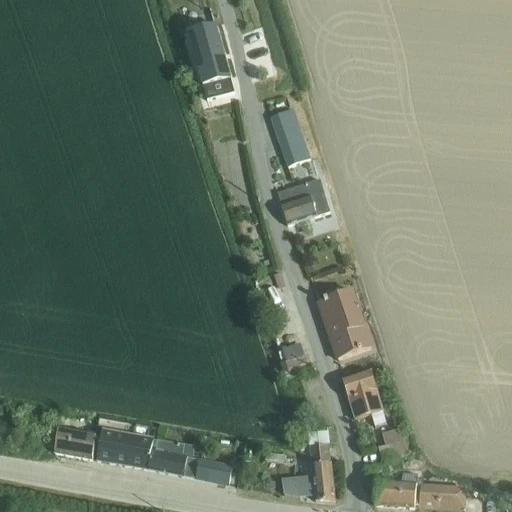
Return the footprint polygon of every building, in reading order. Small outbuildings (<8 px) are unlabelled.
[(215,28),(189,36),(205,89),(230,82),(215,28)] [(218,89),(200,94),(205,111),(223,105),(218,89)] [(294,113),(271,121),(288,171),(312,163),(294,113)] [(320,183),(278,196),(288,229),(330,216),(320,183)] [(354,293),(319,305),(338,363),(376,350),(369,328),(366,330),(354,293)] [(300,346),(283,353),(287,364),(285,364),(289,375),(312,367),(308,357),(305,358),(300,346)] [(371,374),(344,382),(356,422),(372,418),(375,429),(386,426),(371,374)] [(386,449),(379,451),(383,465),(410,458),(405,441),(402,431),(382,436),(386,449)] [(310,449),(329,447),(327,432),(308,434),(310,449)] [(59,433),(55,457),(93,463),(97,440),(59,433)] [(149,473),(154,442),(103,433),(97,464),(141,472),(149,473)] [(154,442),(149,473),(151,473),(229,489),(233,469),(193,461),(195,449),(154,442)] [(313,478),(315,497),(316,503),(335,504),(329,447),(310,449),(313,478)] [(266,454),(263,476),(295,480),(296,466),(286,465),(287,456),(266,454)] [(377,484),(375,508),(383,509),(415,511),(415,510),(429,511),(438,511),(443,511),(444,511),(463,511),(465,491),(424,488),(418,481),(418,477),(403,476),(402,486),(377,484)] [(315,497),(313,478),(282,482),(284,497),(299,499),(315,497)]
